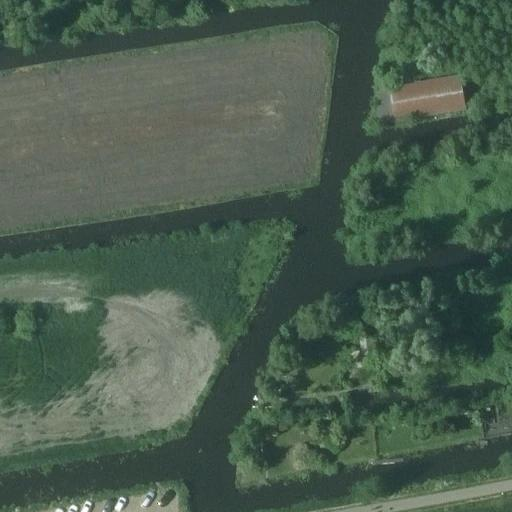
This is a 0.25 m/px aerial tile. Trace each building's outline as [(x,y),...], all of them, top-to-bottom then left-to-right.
[(0,0),(0,35),(12,34),(6,0),(0,0)] [(466,110),(463,93),(459,75),(388,88),(380,90),(374,125),(395,122),(466,110)] [(371,336),(359,338),(362,356),(374,354),(371,336)] [(277,406),(265,408),(267,418),(278,416),(277,406)] [(336,439),(335,424),(318,425),(319,440),(336,439)] [(263,459),(262,444),(249,446),(250,460),(263,459)]
